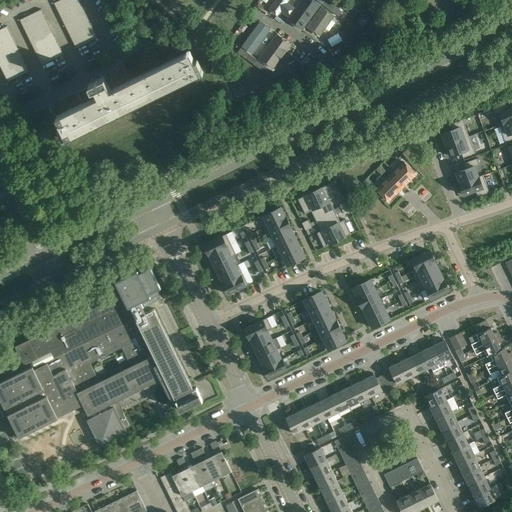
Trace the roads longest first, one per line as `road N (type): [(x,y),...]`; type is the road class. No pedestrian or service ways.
road 1 (residential): [(247,408),(476,300)]
road 2 (residential): [(206,320),(438,224)]
road 3 (tertiary): [(351,108),(150,203)]
road 4 (tertiary): [(168,227),(362,131)]
road 5 (tertiary): [(511,18),(351,108)]
road 6 (tertiary): [(362,131),(511,51)]
road 7 (residential): [(351,108),(327,58),(259,11)]
road 8 (residential): [(138,461),(247,408)]
